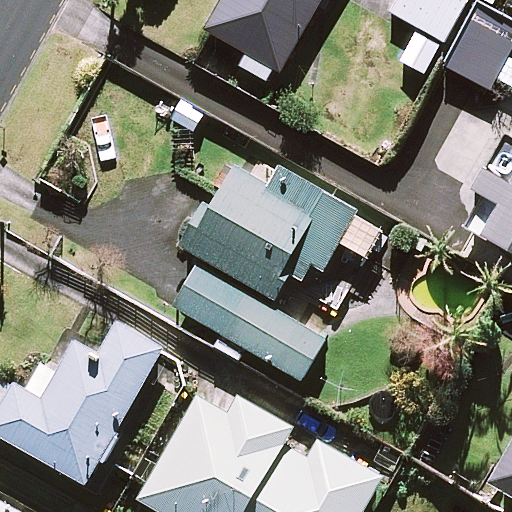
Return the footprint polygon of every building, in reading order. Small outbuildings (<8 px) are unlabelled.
[(230,0),(212,33),(250,55),(242,69),(272,86),(280,72),(286,75),(328,0),(230,0)] [(470,3),(464,0),(402,0),(394,15),(448,44),(470,3)] [(505,0),(484,0),(500,9),(505,0)] [(511,57),(511,26),(477,6),(443,65),(492,93),(501,79),(511,85),(511,62),(510,62),(511,57)] [(511,142),(509,141),(463,227),(511,253),(511,142)] [(275,191),(243,171),(194,252),(279,304),(296,276),(318,290),(363,218),(287,172),(275,191)] [(330,342),(203,268),(179,308),(306,383),(330,342)] [(105,357),(77,343),(63,370),(49,362),(31,396),(0,380),(0,439),(98,489),(168,351),(121,327),(105,357)] [(160,511),(370,511),(386,483),(236,401),(232,408),(203,392),(143,503),(160,511)] [(511,456),(495,486),(511,495),(511,456)] [(19,511),(0,501),(0,511),(19,511)]
